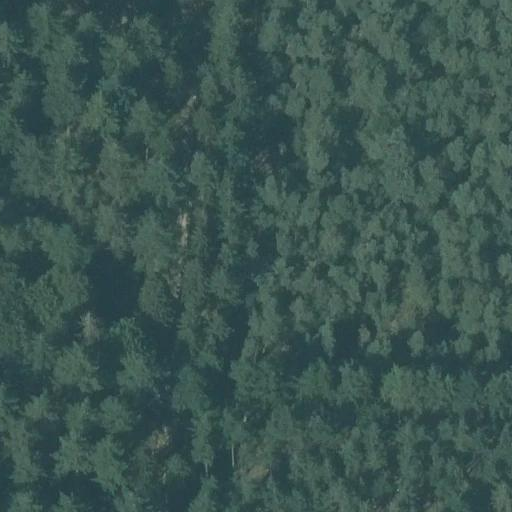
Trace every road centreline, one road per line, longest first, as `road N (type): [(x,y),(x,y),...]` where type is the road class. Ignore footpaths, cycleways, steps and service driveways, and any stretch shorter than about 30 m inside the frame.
road 1 (track): [(150,511),(185,0)]
road 2 (track): [(126,0),(0,3)]
